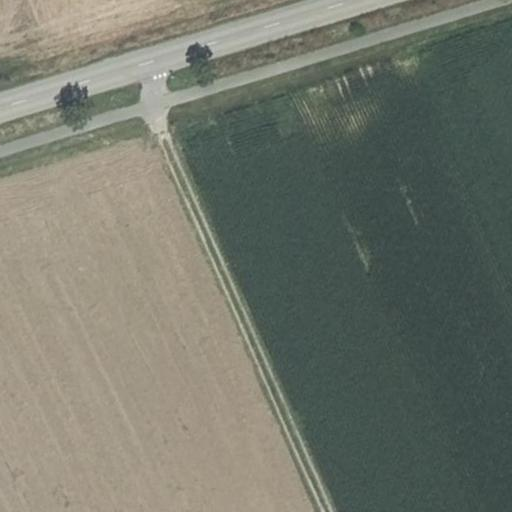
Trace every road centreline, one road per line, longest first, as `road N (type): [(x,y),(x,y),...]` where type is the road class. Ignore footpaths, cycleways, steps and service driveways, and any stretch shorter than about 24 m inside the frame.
road 1 (track): [(327,511),(160,134),(149,64)]
road 2 (tertiary): [(364,0),(0,111)]
